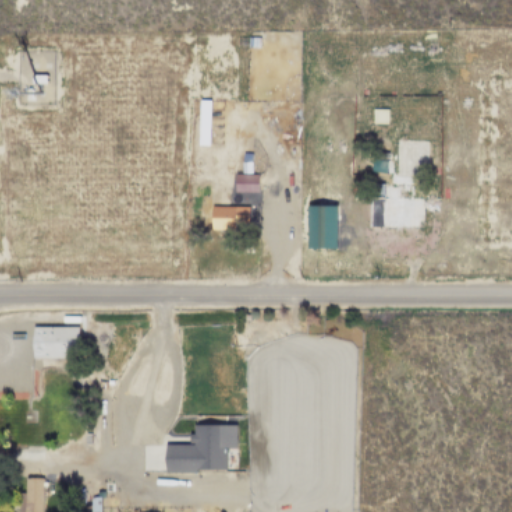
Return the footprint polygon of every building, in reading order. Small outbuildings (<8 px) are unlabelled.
[(435,32),(449,32),(449,44),(435,44),(435,32)] [(249,38),(260,38),(260,47),(249,47),(249,38)] [(29,85),(29,76),(46,76),(46,85),(29,85)] [(198,99),(209,100),(207,145),(196,145),(198,99)] [(371,108),(387,108),(387,124),(371,124),(371,108)] [(241,154),(251,154),(251,174),(241,173),(241,154)] [(233,192),(233,175),(257,175),(257,192),(233,192)] [(410,199),(423,199),(422,229),(368,228),(369,198),(372,198),(372,184),(410,184),(410,199)] [(210,206),(247,207),(247,231),(209,230),(210,206)] [(31,325),(77,326),(77,357),(31,356),(31,325)] [(326,330),(330,330),(330,327),(343,327),(343,332),(342,332),(342,342),(328,342),(326,342),(326,336),(323,336),(323,328),(326,328),(326,330)] [(259,335),(260,329),(272,330),(272,331),(278,331),(278,338),(284,338),(284,346),(289,346),(289,351),(284,351),(284,355),(278,355),(252,354),(252,335),(259,335)] [(302,350),(313,350),(313,367),(302,367),(302,350)] [(288,353),(299,353),(299,369),(288,369),(288,353)] [(192,444),(192,442),(188,442),(188,433),(192,433),(192,423),(235,424),(235,447),(221,447),(221,452),(224,452),(224,468),(194,468),(194,472),(164,472),(164,444),(192,444)] [(41,477),(41,511),(24,511),(25,477),(41,477)] [(99,496),(99,511),(89,511),(89,496),(99,496)]
